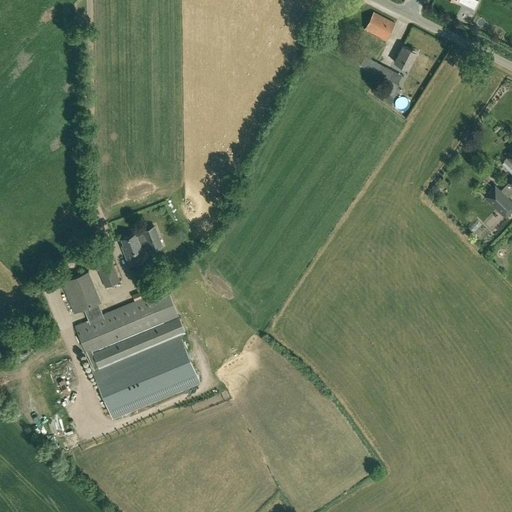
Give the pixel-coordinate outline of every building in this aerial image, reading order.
[(474,8),(478,1),(476,0),(454,0),(459,2),(459,1),(474,8)] [(386,40),(395,23),(374,12),(365,29),(386,40)] [(394,62),(409,69),(417,52),(403,45),(394,62)] [(394,71),(381,64),(377,62),(373,69),(377,72),(376,73),(389,80),(394,71)] [(396,107),(408,115),(412,109),(400,101),(396,107)] [(511,209),(511,202),(507,198),(495,185),(485,196),(506,216),(511,209)] [(124,245),(122,245),(129,263),(135,260),(132,252),(141,249),(141,247),(148,244),(150,249),(162,245),(154,226),(143,231),(144,234),(137,237),(135,233),(121,238),(124,245)] [(105,287),(120,281),(108,252),(94,258),(105,287)] [(88,355),(94,368),(93,368),(114,417),(199,382),(179,333),(185,331),(167,288),(103,314),(98,303),(101,302),(89,271),(62,282),(75,313),(84,310),(89,320),(75,326),(88,356),(88,355)] [(54,334),(63,330),(59,322),(50,326),(54,334)] [(68,378),(63,379),(67,393),(72,392),(68,378)] [(68,431),(74,429),(71,417),(64,419),(68,431)]
